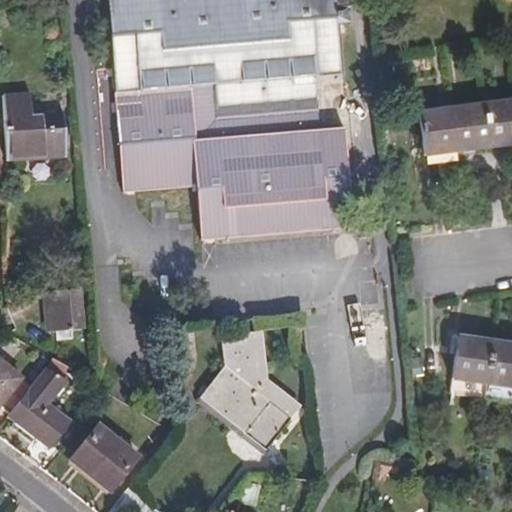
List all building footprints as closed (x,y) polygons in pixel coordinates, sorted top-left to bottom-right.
[(351,26),(349,12),(334,13),(333,0),(108,0),(126,197),(198,190),(203,244),(355,231),(352,199),(368,197),(365,165),(349,167),(346,132),(321,135),(316,82),(341,79),(337,28),(351,26)] [(333,0),(334,13),(349,12),(345,0),(333,0)] [(6,166),(65,162),(62,118),(30,120),(28,99),(1,100),(6,166)] [(511,148),(511,104),(418,117),(423,160),(511,148)] [(44,337),(73,334),(70,294),(41,297),(44,337)] [(214,347),(217,373),(194,404),(260,456),(292,412),(260,388),(255,341),(214,347)] [(452,383),(511,391),(511,349),(458,342),(452,383)] [(425,377),(422,358),(411,359),(414,379),(425,377)] [(58,390),(38,374),(22,394),(0,420),(0,422),(40,455),(61,430),(39,413),(58,390)] [(0,420),(22,394),(0,376),(0,420)] [(511,391),(452,383),(450,398),(511,406),(511,391)] [(121,400),(109,394),(94,412),(105,421),(121,400)] [(101,498),(130,463),(90,432),(62,467),(101,498)] [(249,511),(256,491),(233,483),(225,507),(240,511),(249,511)] [(142,511),(120,495),(107,511),(142,511)]
